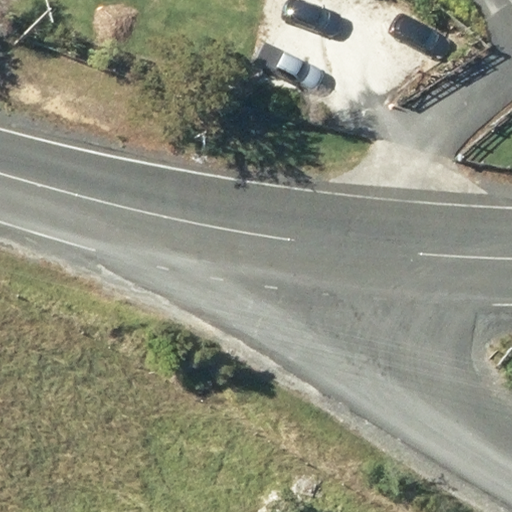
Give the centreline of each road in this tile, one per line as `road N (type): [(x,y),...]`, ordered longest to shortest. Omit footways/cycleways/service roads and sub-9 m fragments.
road 1 (residential): [(267,223),(387,374),(511,464)]
road 2 (tertiary): [(0,161),(267,223)]
road 3 (tertiary): [(267,223),(342,245),(511,250)]
